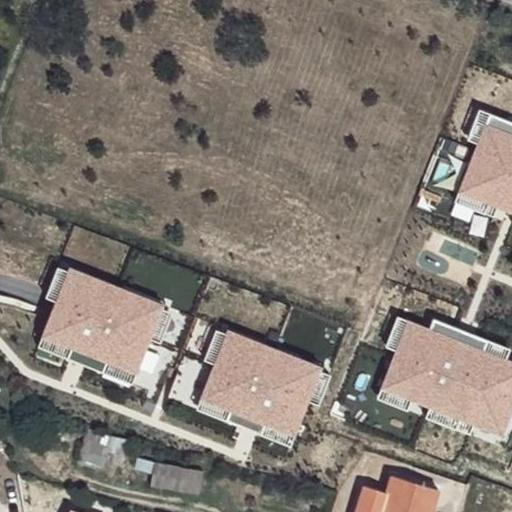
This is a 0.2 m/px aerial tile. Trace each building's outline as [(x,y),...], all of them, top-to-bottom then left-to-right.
[(465,141),(476,145),(484,123),(511,134),(511,121),(478,109),(465,141)] [(511,134),(484,123),(476,145),(457,192),(487,204),(511,213),(511,134)] [(487,204),(457,192),(453,203),(483,214),(487,204)] [(164,307),(71,268),(69,272),(57,301),(42,336),(71,348),(67,358),(102,373),(106,363),(135,375),(150,340),(162,311),(164,307)] [(57,301),(69,272),(59,268),(47,297),(57,301)] [(160,344),(172,315),(162,311),(150,340),(160,344)] [(497,446),(511,407),(511,362),(505,360),(486,352),(490,342),(433,320),(429,330),(407,322),(377,400),(497,446)] [(212,366),(225,335),(215,330),(202,362),(212,366)] [(320,370),(227,331),(225,335),(212,366),(197,401),(226,413),(222,423),(257,438),(262,428),(290,440),(305,405),(318,374),(320,370)] [(71,348),(42,336),(38,346),(67,358),(71,348)] [(486,352),(505,360),(509,349),(490,342),(486,352)] [(131,385),(135,375),(106,363),(102,373),(131,385)] [(328,378),(318,374),(305,405),(315,409),(328,378)] [(222,423),(226,413),(197,401),(193,411),(222,423)] [(262,428),(257,438),(286,450),(290,440),(262,428)] [(112,479),(200,495),(205,471),(127,457),(130,440),(85,432),(81,455),(115,462),(112,479)] [(422,511),(431,490),(391,476),(384,491),(361,486),(352,511),(422,511)]
